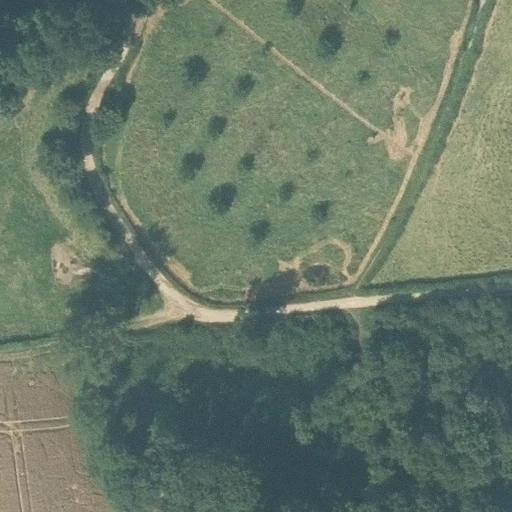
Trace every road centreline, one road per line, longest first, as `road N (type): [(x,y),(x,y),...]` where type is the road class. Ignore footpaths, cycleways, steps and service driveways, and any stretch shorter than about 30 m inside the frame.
road 1 (track): [(354,303),(214,318),(188,310),(157,285),(84,165),(85,124),(124,36),(110,0)]
road 2 (track): [(354,303),(511,289)]
